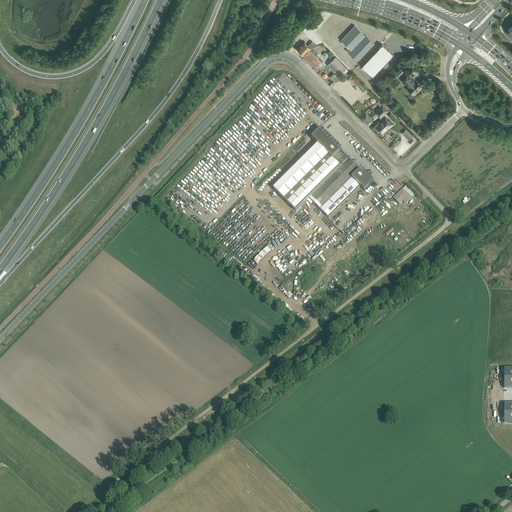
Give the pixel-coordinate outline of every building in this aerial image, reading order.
[(341,42),(347,49),(346,50),(360,63),(377,46),(366,35),(365,35),(355,25),(341,40),(342,41),(341,42)] [(307,51),(311,47),(313,47),(316,46),(312,41),(308,45),(304,42),(298,49),(304,55),(307,51)] [(376,47),(360,64),(362,66),(361,66),(373,77),(390,58),(393,54),(383,44),(378,49),(376,47)] [(315,49),(313,47),(311,47),(307,51),(308,51),(304,55),(315,66),(320,62),(321,63),(323,60),(317,54),(315,56),(309,51),(315,49)] [(347,68),(336,57),(328,65),(335,72),(330,77),(334,81),(339,76),(347,68)] [(405,70),(401,66),(394,74),(398,78),(405,70)] [(350,77),(352,79),(351,80),(362,91),(366,87),(362,83),(355,76),(354,77),(352,74),(350,77)] [(404,79),(402,80),(409,87),(408,88),(414,94),(418,90),(417,89),(420,86),(421,87),(422,87),(415,81),(414,82),(411,80),(412,79),(408,75),(404,79)] [(388,112),(382,106),(377,110),(383,117),(388,112)] [(377,121),(371,126),(378,133),(381,130),(383,133),(388,128),(389,128),(393,124),(390,121),(386,118),(380,123),(377,121)] [(318,144),(273,189),(296,212),(309,199),(329,219),(360,187),(364,191),(374,182),(361,169),(359,170),(340,151),(341,149),(321,128),(311,138),(318,144)] [(410,140),(414,136),(406,128),(402,133),(410,140)] [(403,201),(406,205),(412,199),(402,189),(393,199),(399,205),(403,201)] [(387,236),(394,230),(392,228),(385,234),(387,236)] [(252,260),(256,265),(272,250),(268,245),(252,260)]
